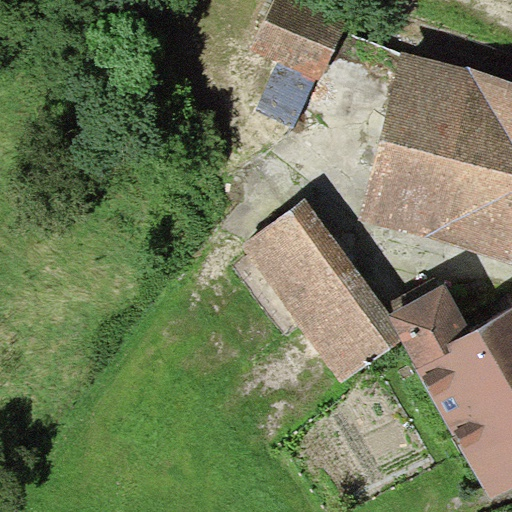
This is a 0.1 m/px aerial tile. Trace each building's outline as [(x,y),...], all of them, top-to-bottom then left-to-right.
[(309,30),(240,4),(222,50),(290,77),(309,30)] [(432,244),(474,81),(380,57),(339,220),(432,244)] [(511,90),(474,81),(432,244),(511,264),(511,90)] [(367,318),(401,375),(442,350),(408,294),(367,318)] [(511,307),(442,350),(401,375),(474,496),(511,473),(511,307)]
